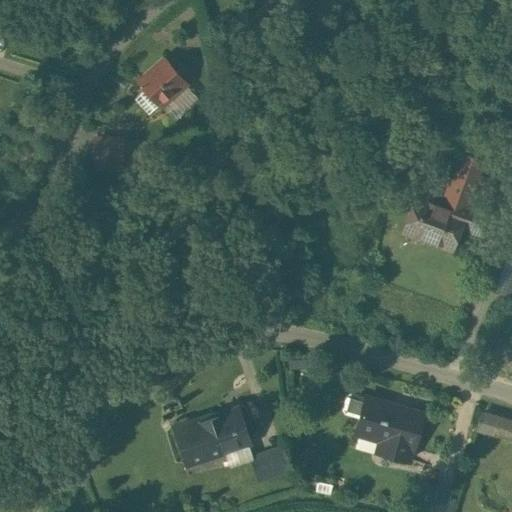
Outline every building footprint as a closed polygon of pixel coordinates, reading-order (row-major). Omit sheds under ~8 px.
[(164,60),(138,82),(144,89),(158,105),(161,108),(162,108),(178,93),(174,89),(182,82),(182,81),(164,60)] [(197,99),(182,82),(174,89),(178,93),(162,108),(172,119),(197,99)] [(144,89),(133,99),(147,115),(158,105),(144,89)] [(511,107),(497,108),(499,128),(511,127),(511,107)] [(121,140),(95,139),(95,167),(120,167),(121,140)] [(441,200),(418,192),(404,231),(449,247),(457,226),(461,213),(460,213),(463,204),(474,208),(479,195),(483,196),(489,181),(475,176),(481,160),(460,152),(451,176),(450,175),(441,200)] [(349,178),(334,173),(331,184),(346,188),(349,178)] [(395,183),(371,175),(366,190),(389,199),(395,183)] [(474,208),(463,204),(460,213),(461,213),(457,226),(479,234),(487,212),(474,208)] [(511,273),(511,261),(493,255),(482,285),(505,293),(511,273)] [(364,397),(349,393),(345,395),(341,408),(344,412),(358,417),(364,397)] [(422,413),(364,396),(364,397),(358,417),(354,433),(388,442),(384,454),(407,461),(410,449),(411,449),(422,413)] [(511,437),(511,414),(484,407),(478,428),(511,437)] [(236,408),(210,416),(210,415),(193,421),(204,455),(247,441),(236,408)] [(193,421),(174,427),(185,462),(204,455),(193,421)] [(280,447),(249,457),(257,479),(287,468),(280,447)] [(314,455),(299,458),(302,470),(316,466),(314,455)] [(330,484),(317,481),(315,490),(328,493),(330,484)] [(441,511),(447,491),(424,484),(418,507),(433,511),(441,511)]
